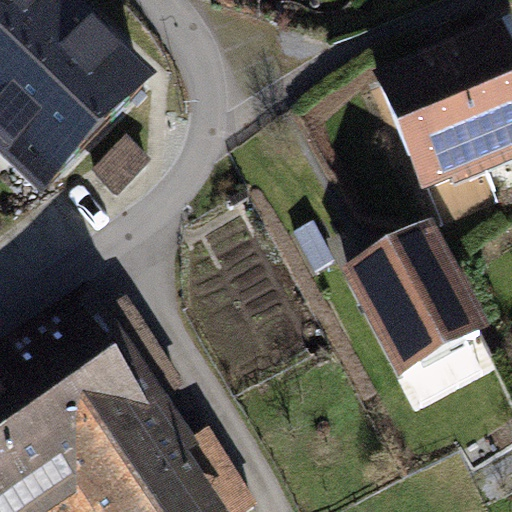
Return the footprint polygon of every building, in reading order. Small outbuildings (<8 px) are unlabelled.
[(49,0),(0,0),(0,122),(16,138),(4,150),(47,191),(144,91),(49,0)] [(511,68),(499,38),(440,62),(483,166),(511,153),(511,68)] [(440,62),(381,86),(424,190),(483,166),(440,62)] [(427,239),(352,278),(404,377),(479,338),(427,239)] [(83,327),(0,381),(0,507),(68,463),(84,488),(50,511),(204,511),(190,490),(227,466),(209,439),(172,462),(83,327)] [(50,511),(84,488),(68,463),(0,507),(0,511),(50,511)] [(190,490),(204,511),(249,511),(255,508),(227,466),(190,490)]
